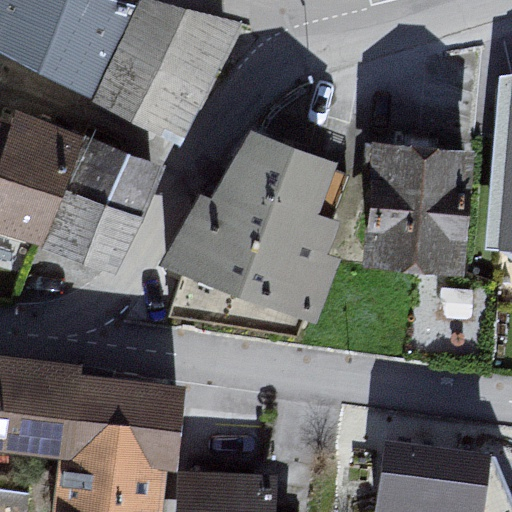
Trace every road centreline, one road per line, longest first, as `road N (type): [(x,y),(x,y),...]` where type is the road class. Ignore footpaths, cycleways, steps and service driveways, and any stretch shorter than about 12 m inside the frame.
road 1 (residential): [(468,0),(300,42),(231,95),(180,167),(130,264),(65,345)]
road 2 (residential): [(65,345),(511,399)]
